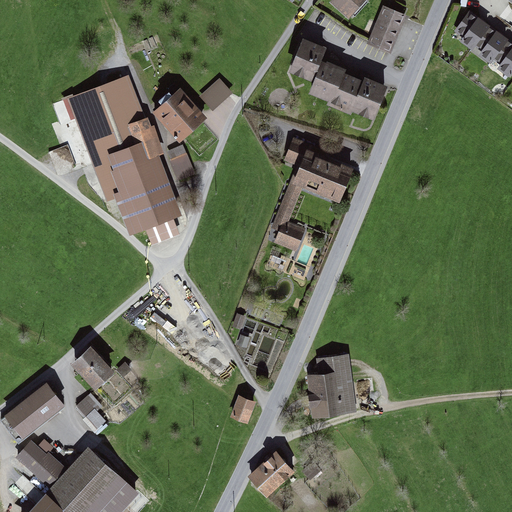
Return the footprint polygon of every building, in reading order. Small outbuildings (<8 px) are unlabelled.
[(338,0),(359,18),(375,0),(338,0)] [(402,52),(414,12),(388,5),(375,44),(402,52)] [(452,41),(508,77),(511,71),(511,35),(472,10),(452,41)] [(375,126),(389,91),(369,84),(368,86),(350,78),(351,75),(326,65),(331,54),(305,43),(294,68),(322,81),(314,99),(375,126)] [(149,246),(185,232),(156,157),(163,154),(133,76),(68,100),(106,201),(118,197),(130,229),(141,224),(149,246)] [(222,117),(241,101),(221,78),(202,94),(222,117)] [(209,124),(184,92),(160,111),(185,143),(209,124)] [(347,205),(358,181),(306,157),(280,216),(292,222),(307,187),(347,205)] [(301,251),(309,233),(284,223),(277,241),(301,251)] [(118,376),(92,350),(76,366),(102,393),(118,376)] [(357,414),(348,355),(319,360),(322,376),(306,379),(313,421),(357,414)] [(62,408),(46,386),(2,420),(19,442),(62,408)] [(105,411),(90,395),(75,409),(99,435),(108,426),(99,416),(105,411)] [(248,424),(255,406),(242,401),(235,419),(248,424)] [(69,474),(32,442),(18,458),(55,490),(69,474)] [(119,511),(137,494),(89,452),(69,474),(55,490),(34,511),(119,511)] [(269,498),(296,474),(280,456),(253,479),(269,498)]
